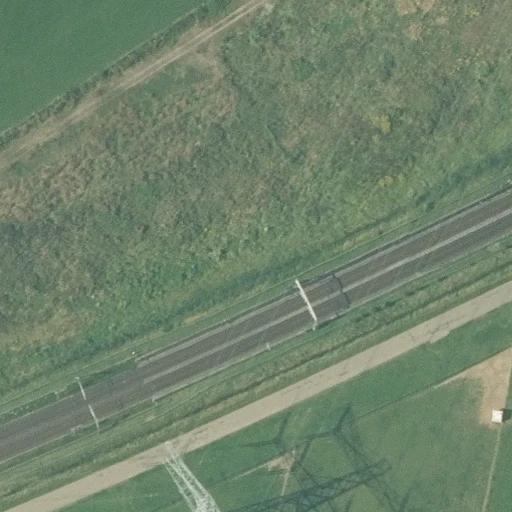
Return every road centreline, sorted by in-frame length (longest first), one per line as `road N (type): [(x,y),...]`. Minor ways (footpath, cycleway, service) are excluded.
road 1 (motorway): [(0,324),(495,0)]
road 2 (track): [(511,77),(201,273),(111,319),(12,340),(0,332)]
road 3 (unclassified): [(30,511),(511,291)]
road 4 (motorway): [(413,0),(0,270)]
road 5 (track): [(276,0),(0,162)]
